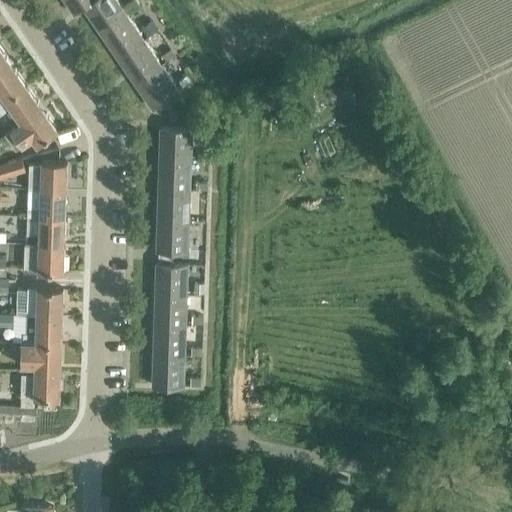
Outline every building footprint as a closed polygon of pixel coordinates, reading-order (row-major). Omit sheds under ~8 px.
[(63,0),(72,12),(82,5),(88,0),(63,0)] [(99,30),(125,12),(116,0),(88,0),(82,5),(99,30)] [(128,0),(126,2),(130,8),(138,2),(136,0),(128,0)] [(117,56),(143,38),(125,12),(99,30),(117,56)] [(144,28),(148,34),(157,28),(153,22),(144,28)] [(134,81),(160,63),(143,38),(117,56),(134,81)] [(0,68),(11,61),(0,45),(0,68)] [(161,53),(165,59),(174,53),(170,47),(161,53)] [(0,102),(26,84),(11,61),(0,68),(0,102)] [(160,63),(134,81),(152,107),(178,89),(160,63)] [(345,81),(326,89),(331,100),(349,92),(345,81)] [(21,121),(42,106),(26,84),(0,102),(0,113),(10,106),(21,121)] [(11,128),(4,133),(15,149),(22,144),(32,137),(36,144),(58,129),(42,106),(21,121),(11,128)] [(158,157),(191,158),(192,127),(159,126),(158,157)] [(0,162),(0,174),(25,168),(21,157),(0,162)] [(190,188),(191,158),(158,157),(157,187),(190,188)] [(28,162),(28,187),(66,188),(67,160),(41,159),(41,162),(28,162)] [(28,187),(27,214),(39,215),(65,216),(66,188),(28,187)] [(189,218),(190,188),(157,187),(156,217),(189,218)] [(25,235),(24,241),(64,243),(65,216),(39,215),(39,236),(25,235)] [(188,249),(189,218),(156,217),(155,248),(158,248),(171,248),(188,249)] [(63,271),(64,243),(24,241),(23,269),(37,269),(37,270),(63,271)] [(196,255),(205,255),(205,244),(196,244),(196,255)] [(155,262),(154,293),(187,294),(188,263),(170,262),(171,248),(158,248),(158,262),(155,262)] [(36,314),(62,315),(63,287),(37,286),(27,286),(27,309),(36,309),(36,314)] [(186,324),(187,294),(154,293),(153,322),(186,324)] [(0,324),(12,325),(12,312),(0,312),(0,324)] [(61,342),(62,315),(36,314),(35,332),(23,331),(23,340),(61,342)] [(185,345),(186,324),(153,322),(152,352),(184,353),(185,353),(201,353),(201,345),(185,345)] [(61,342),(23,340),(21,340),(20,364),(34,364),(34,368),(60,369),(61,342)] [(183,385),(184,353),(152,352),(151,384),(183,385)] [(59,397),(60,369),(34,368),(34,372),(21,372),(20,395),(33,395),(33,396),(59,397)] [(190,384),(200,384),(200,376),(190,376),(190,384)]
